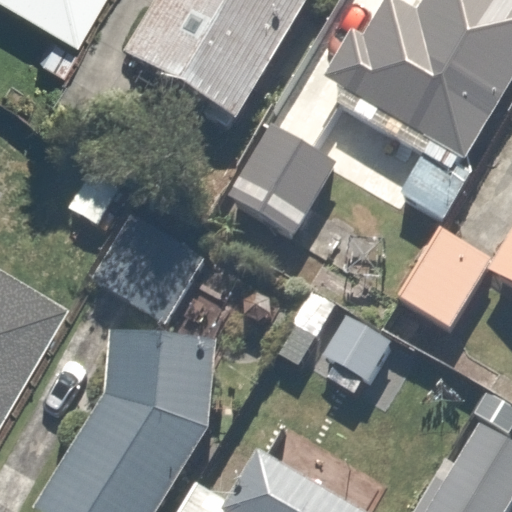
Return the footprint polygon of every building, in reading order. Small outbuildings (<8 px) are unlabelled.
[(0,0),(65,35),(84,0),(0,0)] [(160,0),(123,62),(224,124),(299,0),(160,0)] [(378,0),(372,0),(314,109),(411,162),(389,202),(423,221),(511,56),(511,10),(493,0),(416,0),(408,16),(378,0)] [(120,214),(80,281),(167,333),(207,265),(120,214)] [(511,230),(484,280),(511,295),(511,230)] [(439,233),(396,302),(446,334),(490,266),(439,233)] [(0,390),(59,304),(0,263),(0,390)] [(340,326),(319,362),(364,388),(385,351),(340,326)] [(110,336),(94,405),(29,511),(145,511),(199,424),(201,355),(110,336)] [(511,449),(477,429),(428,511),(505,511),(511,501),(511,449)] [(175,511),(349,511),(285,475),(250,458),(224,505),(190,486),(175,511)]
